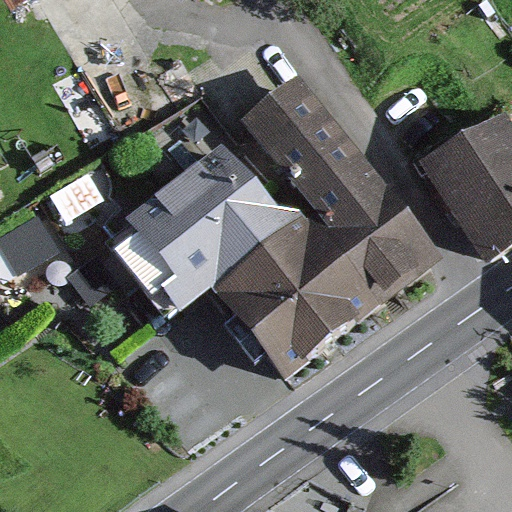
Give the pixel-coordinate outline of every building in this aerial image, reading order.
[(0,0),(0,1),(6,11),(24,0),(0,0)] [(238,148),(296,222),(371,318),(425,276),(291,106),(238,148)] [(434,173),(486,254),(511,237),(511,139),(505,129),(434,173)] [(296,222),(238,148),(109,249),(167,323),(212,288),(296,222)] [(287,383),(371,318),(296,222),(212,288),(287,383)]
